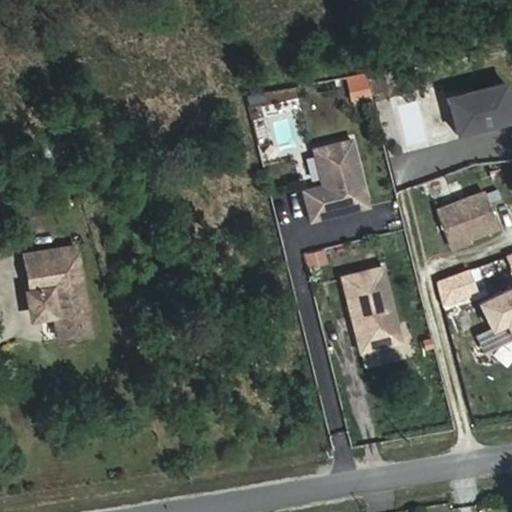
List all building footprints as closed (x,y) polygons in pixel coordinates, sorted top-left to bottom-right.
[(361,78),(344,82),(349,101),(366,97),(361,78)] [(307,147),(316,184),(297,189),(306,224),(368,208),(350,136),(307,147)] [(497,227),(484,192),(436,209),(449,245),(497,227)] [(53,314),(57,338),(86,333),(72,246),(22,254),(28,291),(25,292),(28,309),(30,313),(31,314),(34,316),(38,316),(53,314)] [(305,268),(326,263),(322,249),(302,254),(305,268)] [(354,356),(400,345),(381,264),(335,275),(354,356)]
